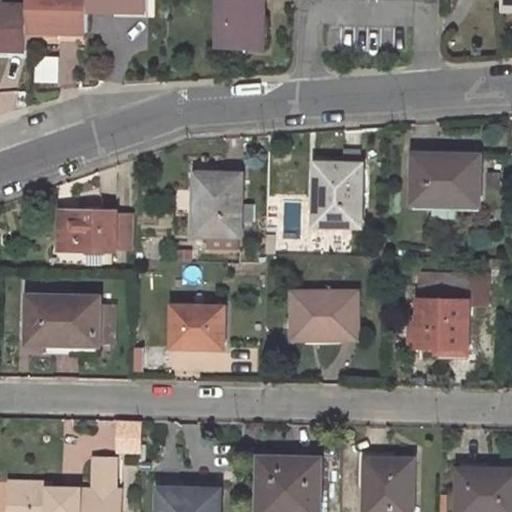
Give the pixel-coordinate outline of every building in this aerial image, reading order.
[(31,0),(31,10),(31,34),(90,35),(91,12),(90,0),(31,0)] [(147,13),(147,0),(90,0),(91,12),(147,13)] [(210,0),(210,48),(254,49),(255,0),(210,0)] [(511,8),(511,0),(500,0),(501,9),(511,8)] [(31,10),(0,9),(0,55),(30,56),(31,34),(31,10)] [(476,203),(477,154),(446,154),(446,161),(413,161),(411,201),(476,203)] [(355,220),(357,161),(315,160),(314,220),(355,220)] [(239,208),(240,173),(197,173),(195,233),(239,233),(239,220),(239,208)] [(252,220),(253,208),(239,208),(239,220),(252,220)] [(114,250),(115,211),(60,209),(59,249),(114,250)] [(415,343),(462,344),(463,299),(481,300),(482,273),(417,271),(416,296),(415,343)] [(355,337),(356,290),(291,290),(291,328),(287,328),(287,342),(322,342),(322,337),(355,337)] [(98,342),(99,297),(29,296),(28,341),(98,342)] [(223,344),(223,303),(173,303),(172,343),(223,344)] [(114,448),(137,450),(139,423),(116,421),(114,448)] [(318,511),(320,457),(260,456),(258,511),(318,511)] [(120,511),(121,493),(116,493),(116,459),(95,458),(95,485),(95,493),(94,493),(79,493),(79,485),(50,484),(50,479),(30,479),(30,494),(10,494),(10,511),(120,511)] [(411,511),(413,459),(364,458),(362,511),(411,511)] [(511,511),(511,468),(460,467),(458,511),(511,511)] [(10,494),(30,494),(30,479),(10,479),(10,494)] [(94,485),(79,485),(79,493),(94,493),(95,493),(95,485),(94,485)] [(210,511),(211,497),(179,496),(179,488),(159,488),(158,511),(210,511)]
